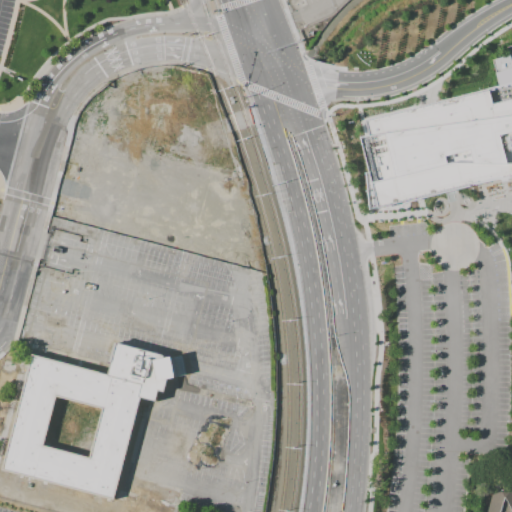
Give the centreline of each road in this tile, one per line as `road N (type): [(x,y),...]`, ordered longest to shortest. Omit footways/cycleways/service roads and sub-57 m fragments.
road 1 (primary): [(241,29),(297,196),(318,301),(323,420),(315,511)]
road 2 (residential): [(292,77),(241,29),(173,23),(120,32),(64,67),(33,135)]
road 3 (primary): [(355,319),(331,181),(292,77)]
road 4 (residential): [(292,77),(361,87),(400,77),(511,3)]
road 5 (residential): [(45,170),(65,107),(86,80),(130,57),(185,53)]
road 6 (primary): [(352,511),(360,394),(355,319)]
road 7 (residential): [(1,324),(45,170)]
road 8 (residential): [(33,135),(0,251)]
